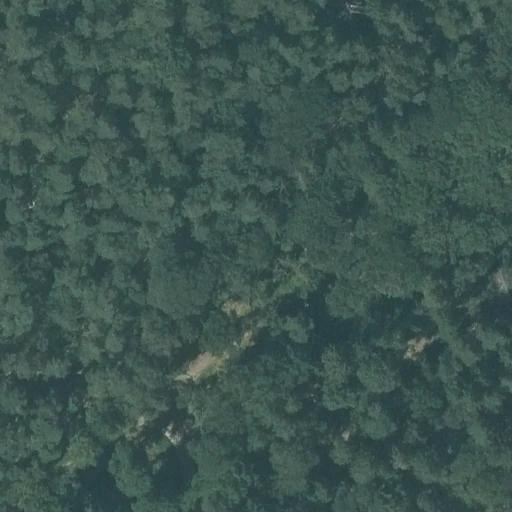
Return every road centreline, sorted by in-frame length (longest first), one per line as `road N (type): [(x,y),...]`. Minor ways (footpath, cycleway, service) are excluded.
road 1 (track): [(511,107),(184,367)]
road 2 (track): [(184,367),(2,511)]
road 3 (track): [(193,511),(183,461),(184,367)]
